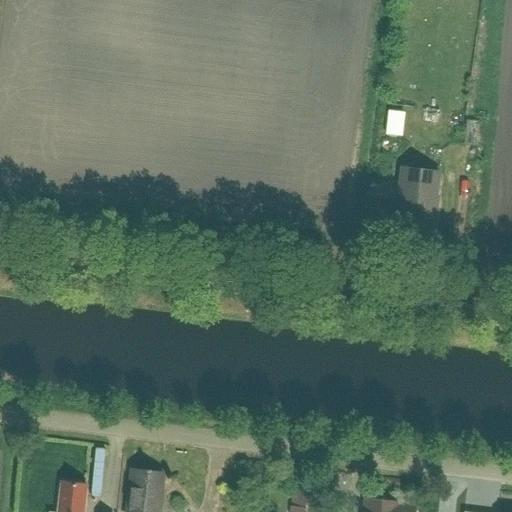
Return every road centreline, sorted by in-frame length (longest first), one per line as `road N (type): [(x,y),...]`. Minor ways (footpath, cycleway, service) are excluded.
road 1 (unclassified): [(511,475),(0,414)]
road 2 (tertiary): [(511,316),(0,255)]
